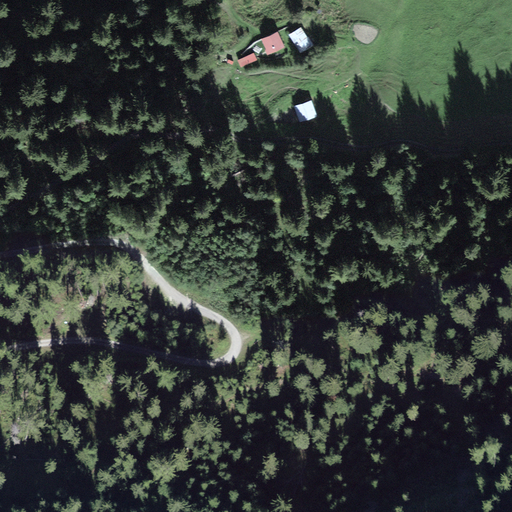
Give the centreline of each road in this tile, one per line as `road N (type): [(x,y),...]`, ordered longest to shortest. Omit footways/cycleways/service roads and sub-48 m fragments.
road 1 (track): [(217,135),(511,133)]
road 2 (track): [(245,339),(124,249),(99,241),(0,258)]
road 3 (track): [(0,220),(156,132),(217,135)]
road 4 (track): [(0,356),(97,340),(222,367)]
